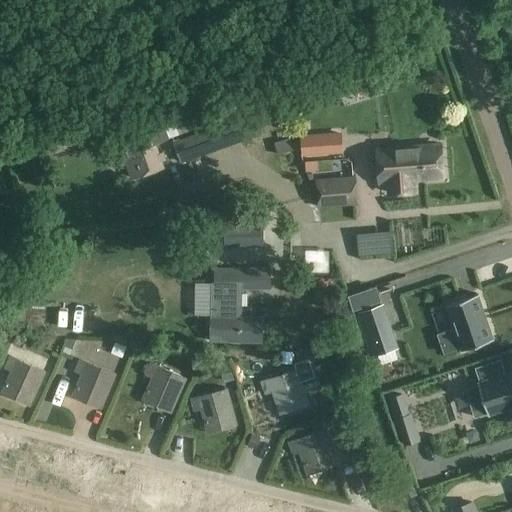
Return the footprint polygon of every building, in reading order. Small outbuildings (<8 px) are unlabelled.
[(377,67),(360,73),(364,86),(381,81),(377,67)] [(190,122),(194,132),(232,119),(229,109),(190,122)] [(83,113),(43,125),(51,148),(91,135),(83,113)] [(168,138),(191,129),(185,113),(183,114),(162,121),(168,138)] [(236,120),(172,142),(180,164),(244,141),(236,120)] [(168,138),(162,121),(118,137),(133,178),(163,168),(154,143),(168,138)] [(303,156),(343,153),(342,132),(301,135),(303,156)] [(289,137),(274,142),(278,156),(294,151),(289,137)] [(440,145),(377,150),(380,183),(388,183),(389,194),(415,192),(414,180),(442,178),(440,145)] [(317,160),(316,160),(305,162),(305,164),(305,170),(318,169),(317,160)] [(316,208),(356,205),(354,176),(313,179),(316,208)] [(225,247),(264,246),(263,221),(225,222),(225,247)] [(390,230),(356,233),(357,256),(391,254),(390,230)] [(241,315),(241,304),(241,293),(241,290),(241,289),(270,289),(270,269),(255,269),(214,269),(214,283),(210,283),(210,291),(210,314),(210,315),(209,342),(255,343),(263,343),(263,316),(255,316),(241,315)] [(446,305),(461,350),(462,350),(492,339),(492,340),(493,339),(478,294),(477,295),(447,305),(446,305)] [(282,316),(315,317),(315,300),(283,299),(282,316)] [(381,304),(356,313),(370,355),(375,353),(392,347),(396,346),(381,304)] [(10,356),(5,368),(11,371),(5,385),(23,392),(19,401),(29,405),(45,371),(10,356)] [(80,359),(75,371),(82,374),(73,396),(101,408),(115,374),(80,359)] [(152,363),(147,373),(156,377),(148,394),(162,400),(159,407),(171,412),(186,378),(152,363)] [(233,377),(230,365),(220,368),(223,380),(233,377)] [(261,381),(265,394),(272,391),(277,406),(295,399),(298,408),(309,404),(297,369),(261,381)] [(511,371),(478,383),(488,414),(511,406),(511,371)] [(191,398),(194,411),(201,409),(205,424),(223,419),(226,428),(237,425),(227,389),(191,398)] [(401,393),(387,398),(390,405),(404,400),(401,393)] [(409,413),(393,418),(394,420),(398,435),(402,445),(417,440),(409,413)] [(288,442),(293,454),(300,452),(305,466),(322,460),(326,468),(336,464),(324,430),(288,442)] [(81,489),(90,455),(72,450),(63,485),(81,489)] [(144,470),(139,486),(161,492),(154,511),(169,511),(179,481),(144,470)] [(412,485),(401,491),(406,501),(417,495),(412,485)] [(450,511),(475,511),(472,501),(449,509),(450,511)] [(292,511),(293,504),(264,503),(263,511),(292,511)]
